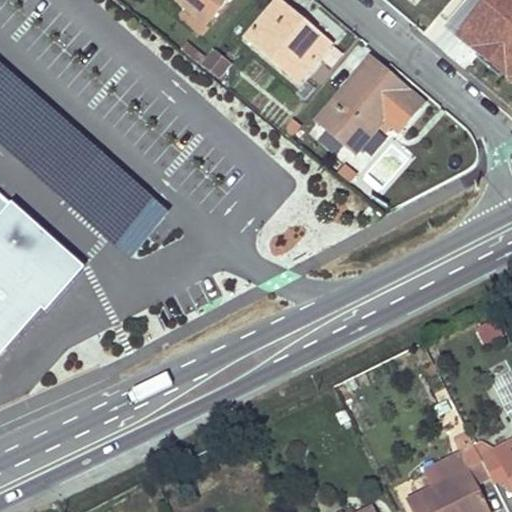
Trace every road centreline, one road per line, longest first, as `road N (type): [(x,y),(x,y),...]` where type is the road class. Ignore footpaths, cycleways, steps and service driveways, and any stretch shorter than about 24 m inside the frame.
road 1 (secondary): [(0,502),(402,301),(511,232)]
road 2 (secondary): [(511,222),(331,300),(0,467)]
road 3 (residential): [(511,147),(495,122),(345,0)]
